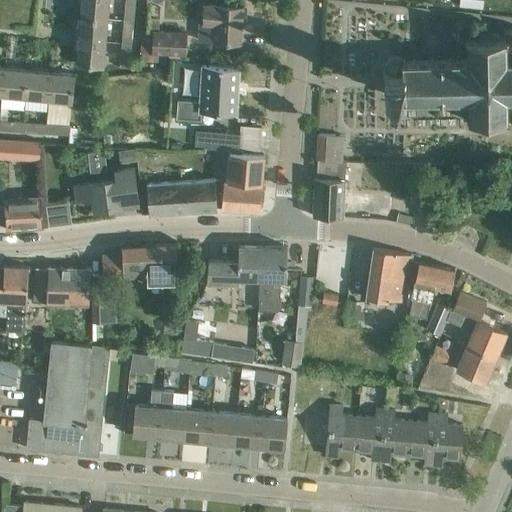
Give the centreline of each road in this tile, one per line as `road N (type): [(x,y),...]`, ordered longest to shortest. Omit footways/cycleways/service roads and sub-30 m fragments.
road 1 (residential): [(442,511),(407,499),(0,463)]
road 2 (residential): [(285,226),(0,246)]
road 3 (residential): [(511,283),(416,239),(285,226)]
road 4 (residential): [(285,226),(301,0)]
